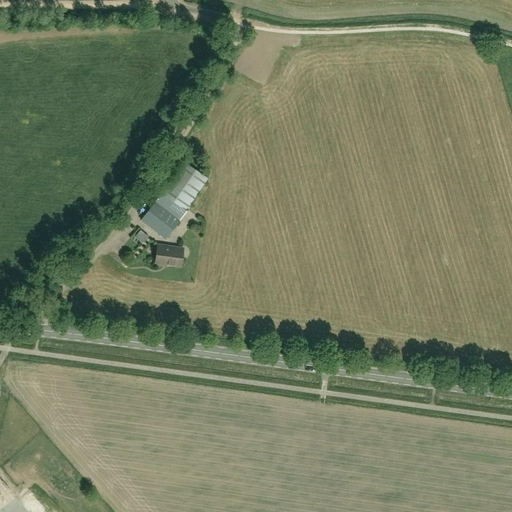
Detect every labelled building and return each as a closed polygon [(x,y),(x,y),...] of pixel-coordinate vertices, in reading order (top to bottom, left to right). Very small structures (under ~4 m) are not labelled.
[(182,162),(161,193),(185,210),(207,179),(182,162)] [(179,221),(155,202),(141,220),(165,239),(179,221)] [(171,205),(168,210),(176,216),(179,211),(171,205)] [(123,238),(130,230),(125,226),(119,235),(123,238)] [(144,242),(148,236),(141,230),(136,236),(144,242)] [(175,247),(157,245),(154,265),(162,266),(162,264),(181,267),(182,253),(174,252),(175,247)] [(111,246),(106,248),(109,257),(114,255),(111,246)]
